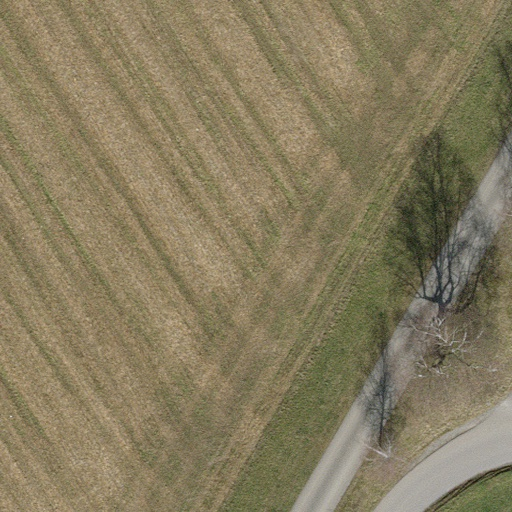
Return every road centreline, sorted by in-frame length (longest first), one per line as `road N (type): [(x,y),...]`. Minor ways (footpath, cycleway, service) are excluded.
road 1 (unclassified): [(511,171),(316,511)]
road 2 (unclassified): [(511,447),(469,452),(397,511)]
